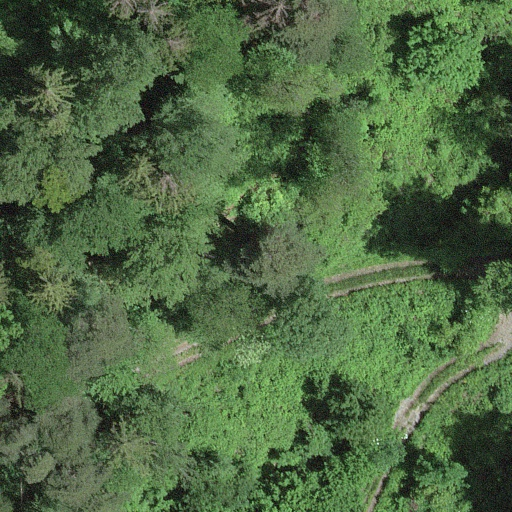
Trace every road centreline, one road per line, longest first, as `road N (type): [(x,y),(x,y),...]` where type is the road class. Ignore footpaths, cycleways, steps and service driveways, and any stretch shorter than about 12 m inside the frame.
road 1 (track): [(511,266),(409,265),(322,291),(154,364),(0,404)]
road 2 (track): [(366,511),(421,402),(511,334)]
